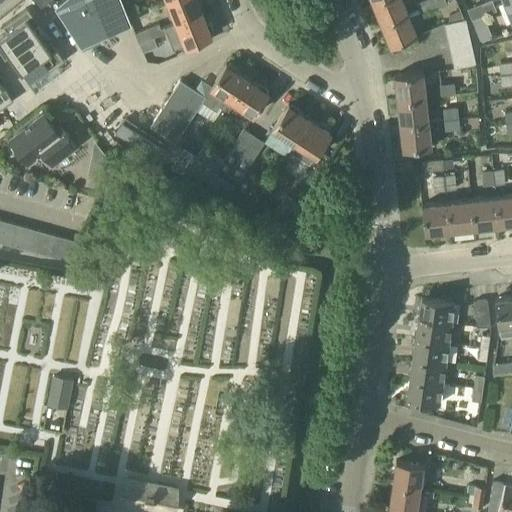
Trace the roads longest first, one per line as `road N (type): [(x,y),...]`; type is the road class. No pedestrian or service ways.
road 1 (residential): [(382,272),(361,107)]
road 2 (residential): [(361,107),(257,30),(242,0)]
road 3 (residential): [(511,453),(363,416)]
road 4 (residential): [(363,416),(382,272)]
road 5 (residential): [(382,272),(511,258)]
